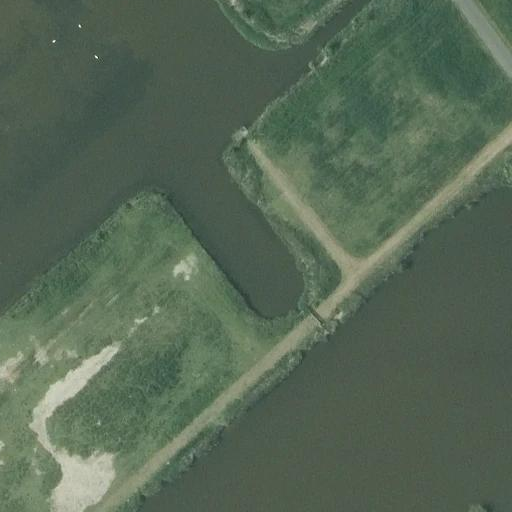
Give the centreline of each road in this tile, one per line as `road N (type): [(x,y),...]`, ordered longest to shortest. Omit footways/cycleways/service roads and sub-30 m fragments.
road 1 (track): [(104,511),(511,133)]
road 2 (track): [(357,277),(241,134)]
